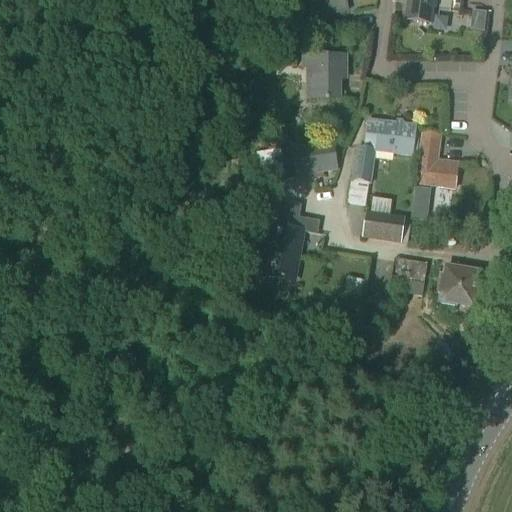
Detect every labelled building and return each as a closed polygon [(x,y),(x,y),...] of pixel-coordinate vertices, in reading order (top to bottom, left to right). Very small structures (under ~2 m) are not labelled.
[(314,0),(319,19),(347,13),(345,2),(348,0),(314,0)] [(407,0),(405,22),(406,22),(406,20),(430,23),(429,25),(431,25),(433,9),(435,9),(436,0),(435,0),(407,0)] [(471,23),(470,32),(482,33),(483,25),(471,23)] [(345,76),(345,59),(311,59),(311,101),(339,100),(339,76),(345,76)] [(328,114),(317,114),(317,125),(328,125),(328,114)] [(410,158),(414,129),(368,123),(363,151),(357,150),(350,183),(370,186),(374,153),(410,158)] [(454,191),(457,165),(437,163),(440,136),(421,134),(416,175),(420,176),(419,187),(454,191)] [(267,154),(257,156),(261,183),(308,176),(339,171),(334,141),(290,148),(288,138),(265,141),(267,154)] [(360,213),(379,214),(380,200),(360,200),(360,213)] [(295,232),(298,209),(277,205),(272,228),(263,277),(292,282),(301,234),(295,232)] [(411,211),(410,222),(422,223),(425,224),(427,213),(411,211)] [(400,245),(403,221),(366,215),(362,239),(400,245)] [(414,230),(412,239),(420,240),(421,231),(414,230)] [(395,260),(392,279),(396,280),(423,285),(427,265),(395,260)] [(472,308),(477,277),(446,272),(445,277),(439,276),(436,299),(442,300),(440,307),(454,310),(455,305),(472,308)] [(301,304),(294,309),(300,318),(307,312),(301,304)]
